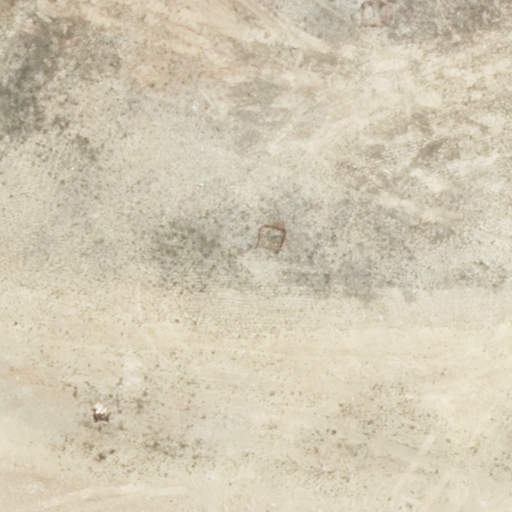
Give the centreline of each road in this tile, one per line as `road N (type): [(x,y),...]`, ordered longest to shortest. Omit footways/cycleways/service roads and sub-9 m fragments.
road 1 (unknown): [(0,358),(212,463),(511,406)]
road 2 (unknown): [(0,300),(143,0)]
